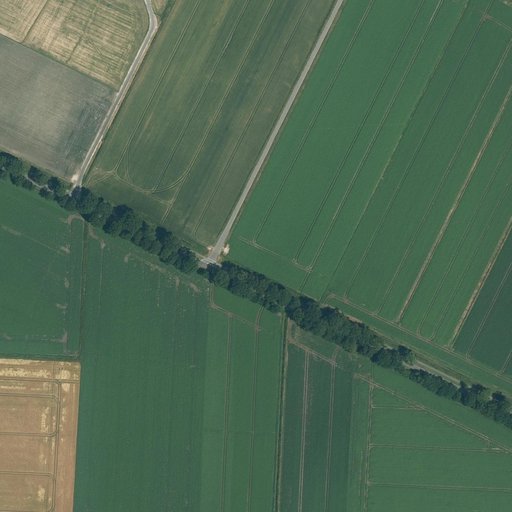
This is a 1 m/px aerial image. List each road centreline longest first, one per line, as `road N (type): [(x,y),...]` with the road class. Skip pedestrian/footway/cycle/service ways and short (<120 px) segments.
road 1 (tertiary): [(511,413),(208,267)]
road 2 (unclassified): [(208,267),(339,0)]
road 3 (tertiary): [(208,267),(0,165)]
